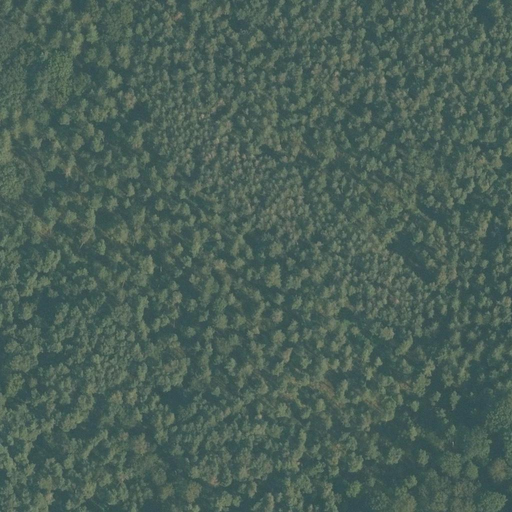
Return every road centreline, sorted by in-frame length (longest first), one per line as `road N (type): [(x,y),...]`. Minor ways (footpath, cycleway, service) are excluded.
road 1 (track): [(511,402),(396,511)]
road 2 (track): [(0,174),(82,81)]
